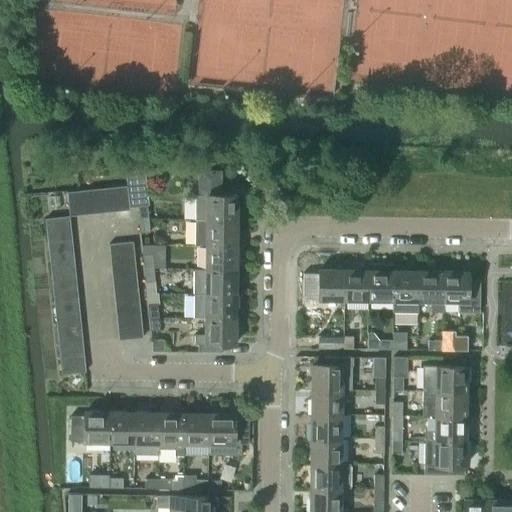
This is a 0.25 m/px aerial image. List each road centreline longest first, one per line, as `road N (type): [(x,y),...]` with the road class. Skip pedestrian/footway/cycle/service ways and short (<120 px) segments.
road 1 (residential): [(270,374),(280,337),(282,247),(297,227),(511,229)]
road 2 (residential): [(270,374),(110,367),(100,354),(88,245),(91,232),(130,223)]
road 3 (residential): [(268,511),(270,374)]
